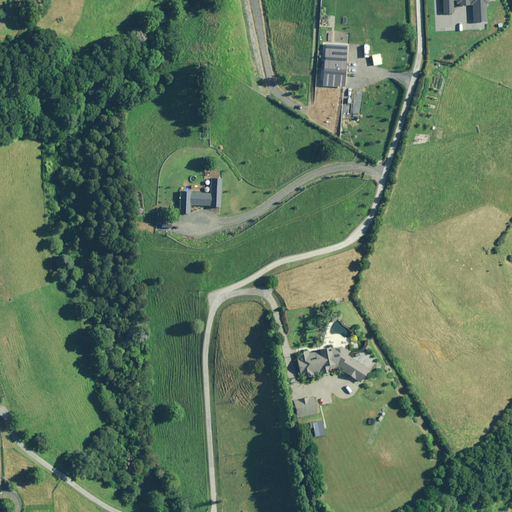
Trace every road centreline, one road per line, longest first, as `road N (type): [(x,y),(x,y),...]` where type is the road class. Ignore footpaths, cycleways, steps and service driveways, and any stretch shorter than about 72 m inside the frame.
road 1 (residential): [(214,511),(205,351),(217,295),(356,236),(366,222),(419,64),(417,0)]
road 2 (residential): [(0,431),(116,511)]
